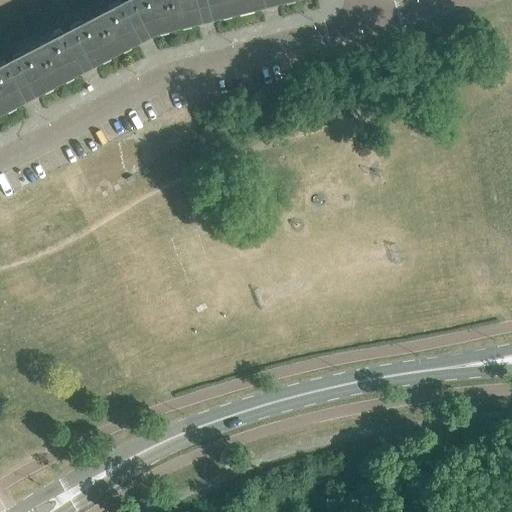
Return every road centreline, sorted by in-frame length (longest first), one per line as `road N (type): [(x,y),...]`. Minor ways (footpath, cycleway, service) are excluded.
road 1 (residential): [(0,161),(163,76),(362,23)]
road 2 (secondary): [(431,369),(279,400),(141,452)]
road 3 (secondary): [(141,452),(59,483),(13,511)]
